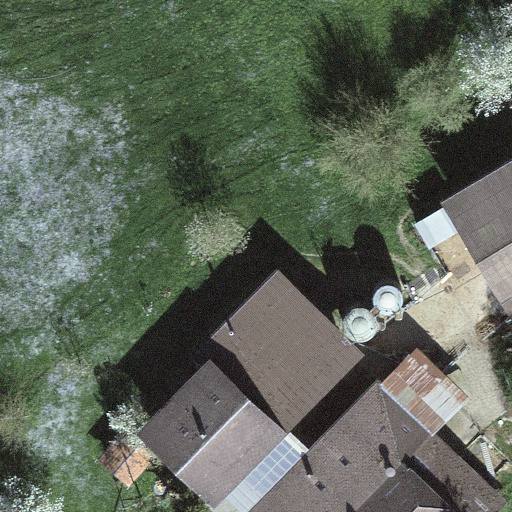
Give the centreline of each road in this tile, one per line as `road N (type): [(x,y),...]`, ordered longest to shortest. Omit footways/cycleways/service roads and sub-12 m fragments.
road 1 (track): [(469,278),(340,392),(234,503),(236,511)]
road 2 (track): [(471,416),(477,384),(426,310)]
